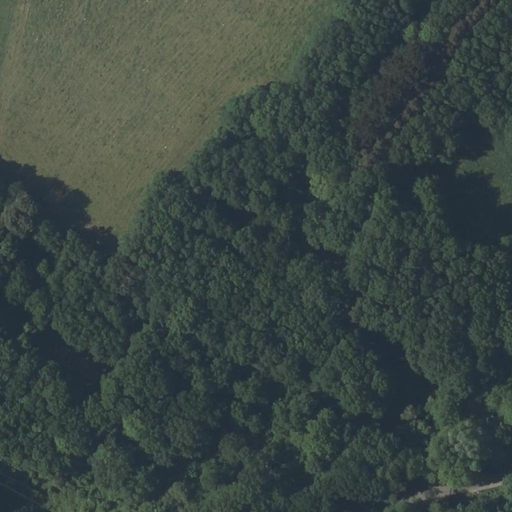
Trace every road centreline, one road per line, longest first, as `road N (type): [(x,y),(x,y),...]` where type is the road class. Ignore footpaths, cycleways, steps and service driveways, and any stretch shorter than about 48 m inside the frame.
road 1 (track): [(0,180),(168,317),(199,355),(323,425),(407,452),(443,490)]
road 2 (tertiary): [(511,477),(362,498),(320,511)]
